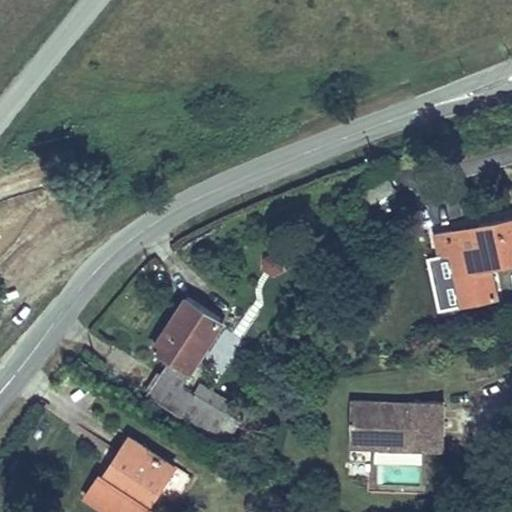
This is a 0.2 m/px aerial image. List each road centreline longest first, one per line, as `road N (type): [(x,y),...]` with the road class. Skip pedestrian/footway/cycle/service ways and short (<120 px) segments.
road 1 (tertiary): [(511,79),(147,209),(110,235),(0,358)]
road 2 (unclassified): [(86,0),(0,110)]
